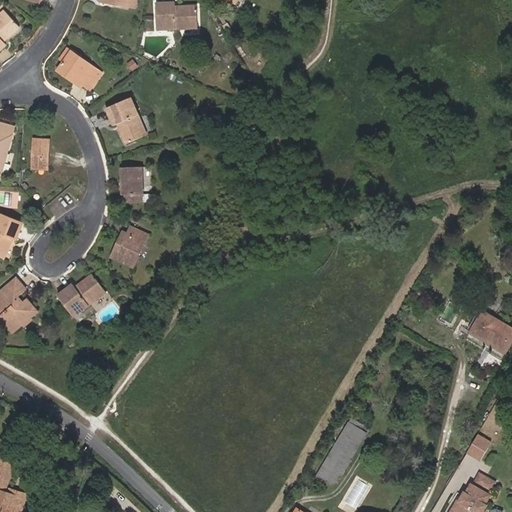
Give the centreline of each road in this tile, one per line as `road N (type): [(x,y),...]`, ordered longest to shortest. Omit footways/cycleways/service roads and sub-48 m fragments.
road 1 (tertiary): [(0,381),(89,435),(170,511)]
road 2 (residential): [(96,205),(57,225),(37,250),(40,266),(56,270),(85,244),(93,224)]
road 3 (residential): [(11,78),(72,113),(96,167),(96,205)]
